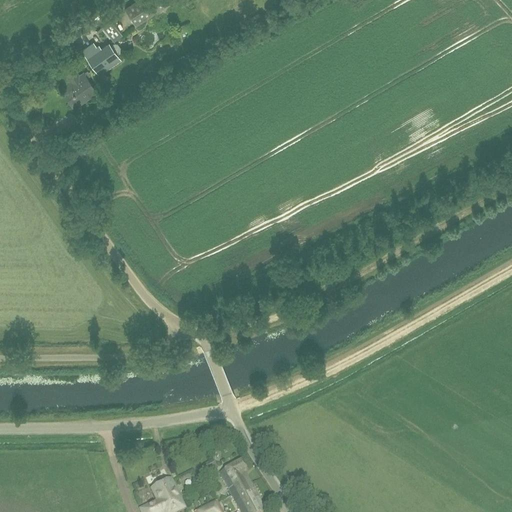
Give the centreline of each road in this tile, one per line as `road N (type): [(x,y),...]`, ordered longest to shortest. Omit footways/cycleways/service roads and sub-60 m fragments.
road 1 (track): [(201,337),(296,309),(511,186)]
road 2 (track): [(231,409),(351,361),(511,271)]
road 3 (unclassified): [(186,327),(144,297),(0,90)]
road 4 (unclassified): [(0,430),(121,427),(231,409)]
road 5 (unclassified): [(0,359),(145,354),(186,327)]
road 6 (unclassified): [(292,511),(231,409)]
